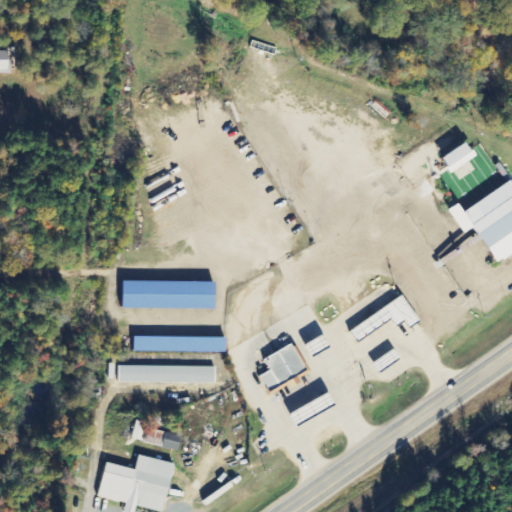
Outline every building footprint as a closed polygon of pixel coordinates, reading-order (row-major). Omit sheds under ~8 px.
[(10,50),(0,50),(0,71),(11,71),(10,50)] [(430,159),(440,174),(465,158),(455,143),(430,159)] [(452,213),(447,205),(440,210),(455,233),(462,229),(485,265),(511,247),(511,197),(501,182),(452,213)] [(126,281),(125,308),(218,309),(218,282),(126,281)] [(228,353),(228,338),(135,337),(135,351),(228,353)] [(264,360),(270,372),(261,376),(270,393),(310,373),(296,344),(264,360)] [(215,383),(216,367),(119,366),(119,382),(215,383)] [(183,434),(135,423),(132,440),(180,451),(183,434)] [(100,497),(127,504),(124,511),(136,511),(137,507),(158,511),(164,511),(176,464),(140,456),(137,470),(108,463),(100,497)]
